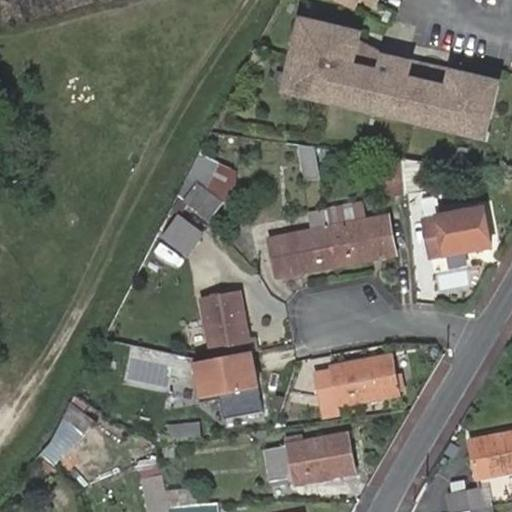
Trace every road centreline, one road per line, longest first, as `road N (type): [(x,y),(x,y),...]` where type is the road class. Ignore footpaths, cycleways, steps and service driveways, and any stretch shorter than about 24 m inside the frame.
road 1 (track): [(0,440),(244,0)]
road 2 (residential): [(482,341),(386,511)]
road 3 (residential): [(482,341),(446,326),(338,319)]
